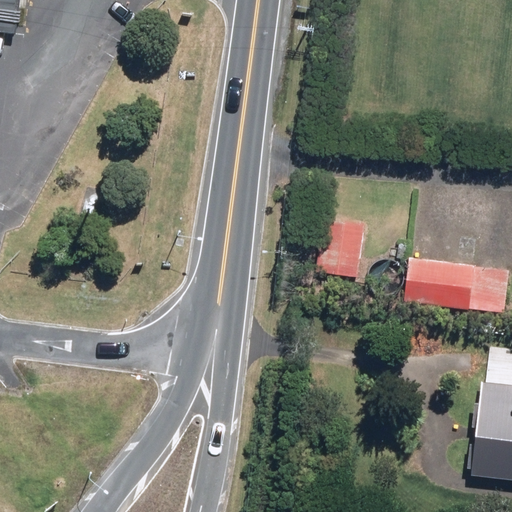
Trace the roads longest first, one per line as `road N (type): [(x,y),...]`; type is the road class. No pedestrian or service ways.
road 1 (secondary): [(210,358),(258,0)]
road 2 (primary): [(0,334),(210,358)]
road 3 (secondary): [(101,511),(210,358)]
road 4 (secondary): [(210,358),(204,511)]
